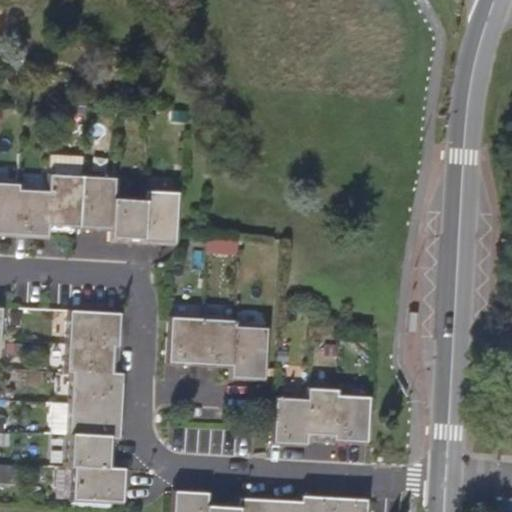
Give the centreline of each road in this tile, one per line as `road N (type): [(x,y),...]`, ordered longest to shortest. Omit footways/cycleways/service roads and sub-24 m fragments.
road 1 (residential): [(442,481),(171,466),(147,449),(136,420),(143,304),(131,281),(0,268)]
road 2 (tertiary): [(490,0),(466,96),(442,481)]
